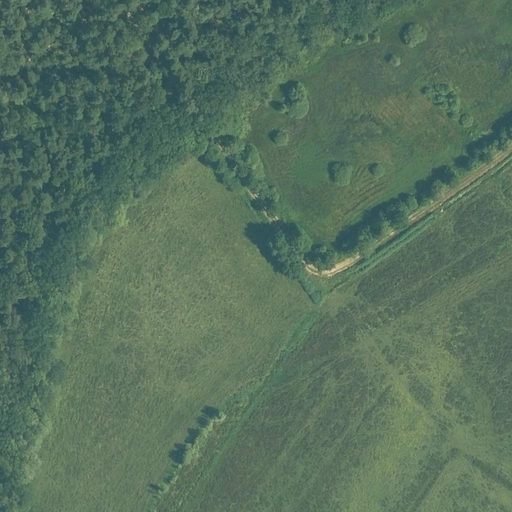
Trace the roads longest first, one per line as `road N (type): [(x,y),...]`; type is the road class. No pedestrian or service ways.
road 1 (track): [(126,17),(306,262),(338,263),(364,251),(511,140)]
road 2 (track): [(0,75),(126,17)]
